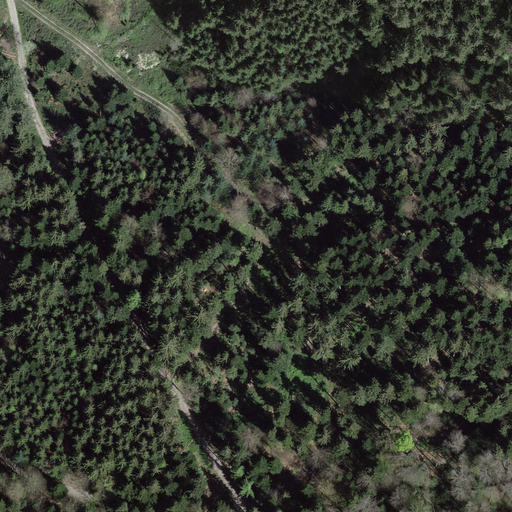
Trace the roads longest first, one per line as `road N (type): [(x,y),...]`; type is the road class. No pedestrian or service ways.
road 1 (track): [(10,0),(25,86),(59,170),(244,511)]
road 2 (track): [(254,511),(310,459),(377,423),(511,415)]
road 3 (track): [(0,454),(151,511)]
